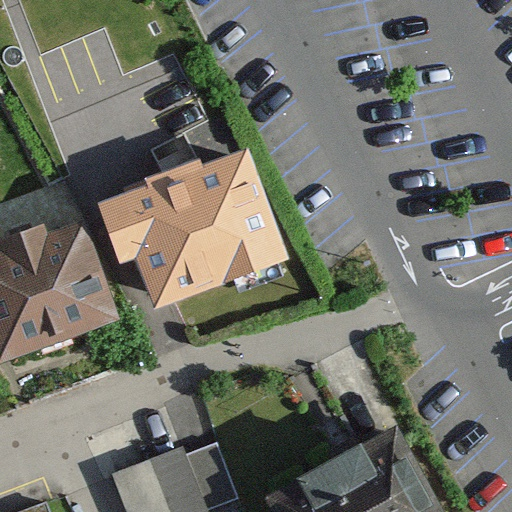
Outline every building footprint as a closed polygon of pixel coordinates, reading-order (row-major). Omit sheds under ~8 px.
[(116,205),(162,310),(287,256),(241,150),(116,205)] [(0,254),(0,354),(6,370),(117,323),(79,225),(0,254)] [(277,499),(284,511),(442,511),(401,434),(277,499)] [(182,441),(114,470),(132,511),(199,511),(239,495),(216,439),(187,451),(182,441)] [(51,511),(46,496),(2,511),(51,511)]
